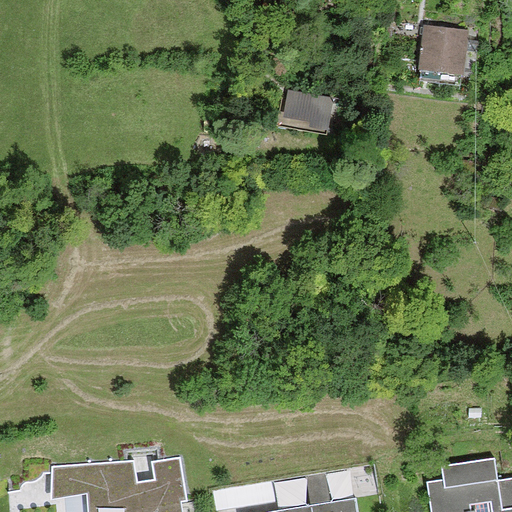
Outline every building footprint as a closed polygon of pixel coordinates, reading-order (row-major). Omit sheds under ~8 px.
[(422,37),(418,70),(422,70),(420,81),(459,86),(460,75),(462,75),(468,30),(424,25),(422,37)] [(333,97),(288,90),(284,115),(310,120),(309,126),(328,129),(333,97)] [(183,511),(182,502),(188,500),(181,457),(152,462),(155,479),(136,482),(134,460),(53,467),(53,473),(44,473),(43,476),(39,479),(36,481),(32,482),(28,482),(24,484),(21,488),(21,491),(10,492),(11,511),(183,511)] [(433,511),(511,511),(511,479),(497,481),(494,458),(442,466),(444,479),(428,481),(433,511)] [(266,511),(357,511),(355,497),(266,511)]
